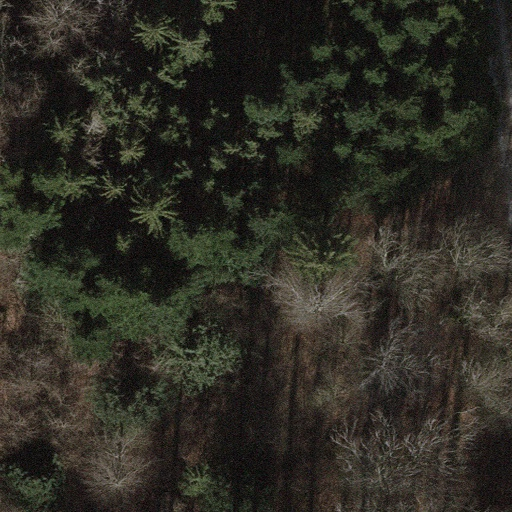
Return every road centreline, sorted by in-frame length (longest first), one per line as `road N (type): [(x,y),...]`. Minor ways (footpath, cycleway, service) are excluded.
road 1 (track): [(163,511),(100,458),(38,453),(0,465)]
road 2 (track): [(489,0),(511,159)]
